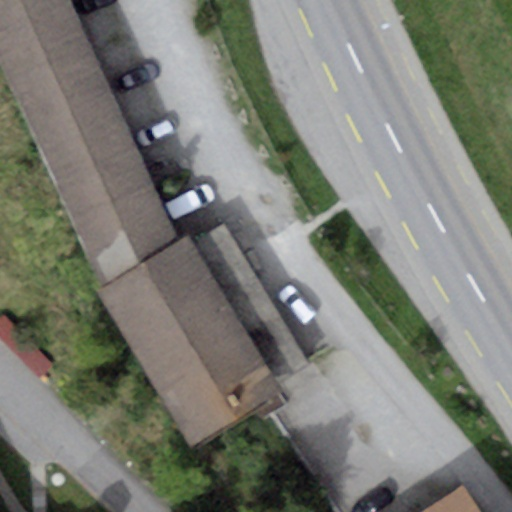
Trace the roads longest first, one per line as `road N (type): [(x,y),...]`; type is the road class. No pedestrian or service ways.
road 1 (primary): [(511,351),(404,161),(328,0)]
road 2 (residential): [(140,511),(0,372)]
